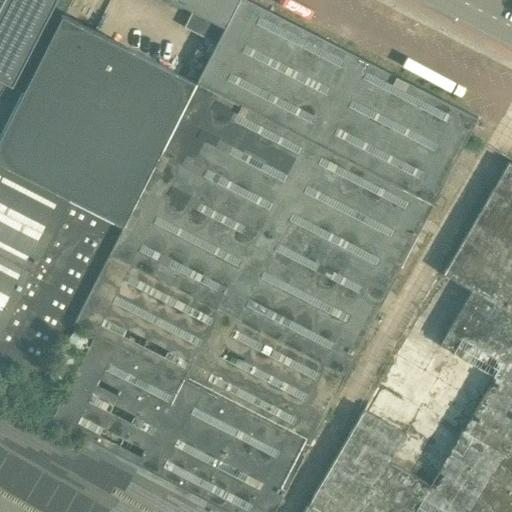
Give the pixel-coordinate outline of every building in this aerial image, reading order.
[(0,0),(0,360),(43,383),(73,322),(123,225),(0,164),(0,136),(22,92),(16,89),(16,88),(12,86),(56,0),(0,0)] [(273,511),(364,337),(477,117),(249,0),(170,0),(193,11),(185,27),(217,43),(195,84),(123,225),(73,322),(95,333),(51,419),(85,437),(232,511),(273,511)] [(0,136),(0,164),(123,225),(195,84),(62,16),(23,92),(22,92),(0,136)] [(511,511),(511,164),(508,162),(406,337),(303,511),(511,511)] [(232,511),(85,437),(78,450),(0,404),(0,511),(232,511)]
